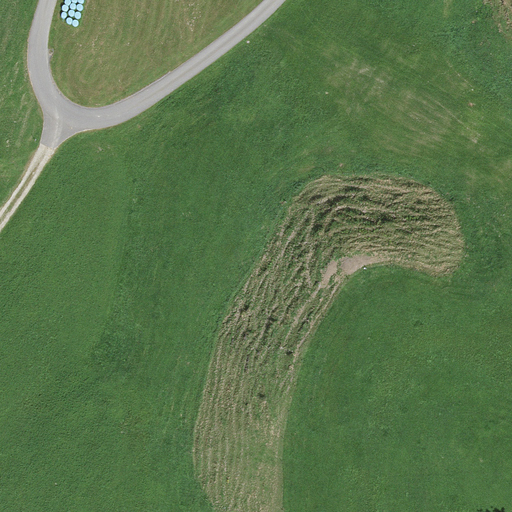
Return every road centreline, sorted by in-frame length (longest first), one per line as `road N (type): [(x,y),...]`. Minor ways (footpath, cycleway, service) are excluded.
road 1 (track): [(64,113),(88,122),(116,118),(228,45),(280,0)]
road 2 (track): [(0,224),(64,113)]
road 3 (track): [(47,0),(37,67),(64,113)]
